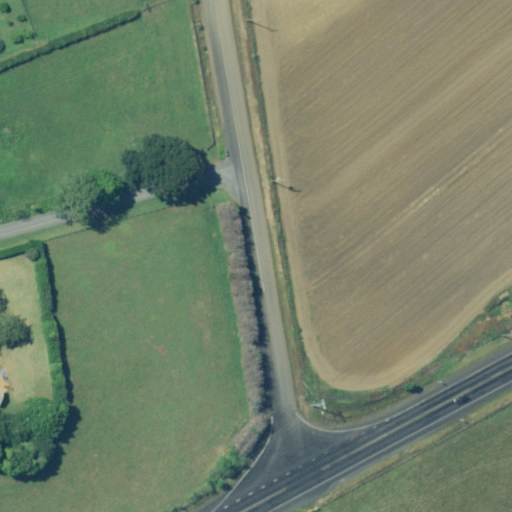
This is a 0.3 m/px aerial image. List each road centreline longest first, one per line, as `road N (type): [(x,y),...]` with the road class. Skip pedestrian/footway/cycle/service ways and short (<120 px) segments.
road 1 (unclassified): [(288,486),(239,167)]
road 2 (secondary): [(511,365),(288,486)]
road 3 (unclassified): [(0,234),(239,167)]
road 4 (unclassified): [(239,167),(213,0)]
